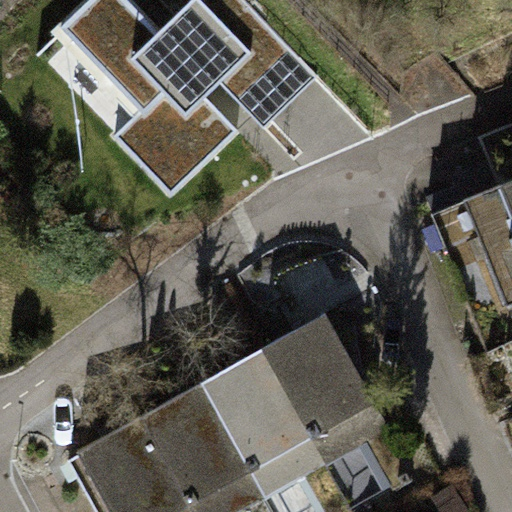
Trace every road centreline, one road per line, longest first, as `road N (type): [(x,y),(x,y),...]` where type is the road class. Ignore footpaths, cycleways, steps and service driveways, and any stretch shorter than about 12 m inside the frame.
road 1 (residential): [(354,179),(0,408)]
road 2 (residential): [(501,511),(354,179)]
road 3 (residential): [(511,107),(354,179)]
